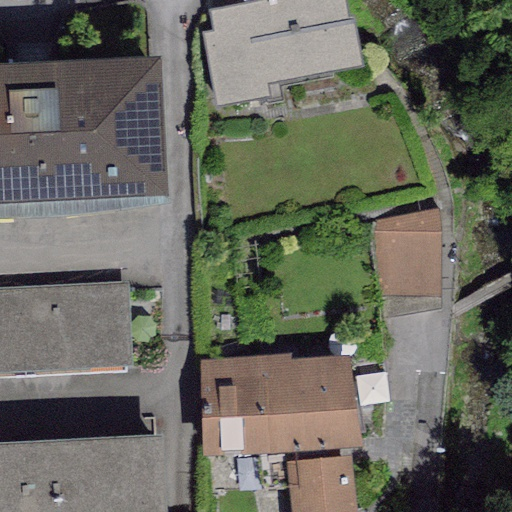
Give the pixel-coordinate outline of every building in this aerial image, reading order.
[(300,0),(246,0),(248,6),(208,13),(212,35),(203,36),(216,115),(283,103),(281,91),(361,77),(352,27),(348,28),(343,0),(312,0),(301,2),(300,0)] [(0,80),(0,224),(166,216),(160,73),(0,80)] [(386,311),(453,308),(449,210),(382,213),(386,311)] [(127,287),(0,294),(0,380),(131,374),(127,287)] [(204,468),(309,461),(303,364),(290,365),(289,360),(197,366),(204,468)] [(350,361),(303,364),(309,461),(356,459),(353,409),(384,407),(381,363),(350,365),(350,361)] [(164,511),(161,447),(0,454),(0,511),(164,511)] [(354,511),(350,465),(286,469),(289,511),(354,511)]
